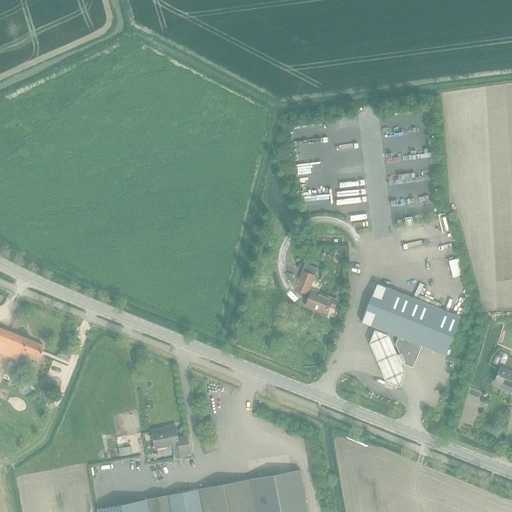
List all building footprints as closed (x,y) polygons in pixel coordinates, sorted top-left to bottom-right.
[(315,275),(303,270),(295,289),(308,294),(315,275)] [(413,367),(422,345),(446,355),(461,317),(377,283),(361,321),(378,328),(392,334),(399,336),(396,344),(405,364),(413,367)] [(334,309),(338,300),(312,290),(306,306),(327,314),(329,307),(334,309)] [(37,357),(42,345),(0,327),(0,352),(17,359),(21,349),(28,352),(27,353),(37,357)] [(378,328),(373,342),(389,380),(404,385),(409,372),(405,364),(396,344),(392,334),(378,328)] [(511,369),(501,365),(494,381),(506,386),(506,388),(511,391),(511,369)] [(180,455),(191,454),(188,437),(179,438),(177,427),(168,428),(168,430),(153,433),(156,448),(173,445),(174,448),(179,447),(180,455)] [(151,511),(307,511),(301,471),(169,494),(149,498),(151,511)] [(151,511),(149,498),(97,506),(98,511),(151,511)]
